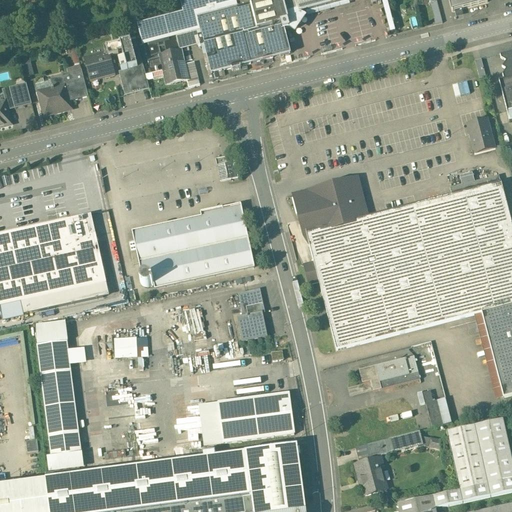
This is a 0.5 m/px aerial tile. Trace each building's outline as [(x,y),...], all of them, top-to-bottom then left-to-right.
[(180,0),(184,14),(133,28),(138,47),(145,45),(176,37),(200,31),(197,21),(237,10),(242,29),(255,25),(257,31),(282,25),(284,30),(290,29),(294,31),(303,18),(299,15),(298,12),(343,0),(180,0)] [(449,0),(452,11),(487,2),(486,0),(449,0)] [(237,10),(197,21),(200,31),(201,37),(198,38),(201,48),(204,47),(211,74),(230,69),(232,72),(240,70),(241,66),(290,54),(284,30),(282,25),(257,31),(255,25),(242,29),(237,10)] [(176,37),(145,45),(149,62),(161,59),(160,57),(179,52),(176,37)] [(136,40),(113,45),(106,47),(108,54),(109,57),(118,55),(118,53),(122,52),(124,60),(119,62),(121,72),(143,67),(136,40)] [(511,51),(500,55),(501,58),(505,61),(502,67),(505,69),(502,74),(503,79),(511,76),(511,51)] [(179,52),(160,57),(161,59),(149,62),(151,73),(155,72),(156,73),(158,73),(157,72),(164,70),(167,83),(180,80),(176,63),(182,62),(180,52),(179,52)] [(108,54),(85,60),(91,83),(114,76),(108,54)] [(481,59),(475,61),(479,79),(485,77),(481,59)] [(121,72),(119,73),(125,96),(149,90),(143,67),(121,72)] [(82,72),(62,77),(69,103),(70,103),(89,98),(82,72)] [(511,76),(503,79),(499,80),(507,112),(511,110),(511,76)] [(62,77),(51,80),(53,89),(52,89),(52,90),(39,94),(46,117),(72,111),(70,103),(69,103),(62,77)] [(26,85),(10,89),(15,110),(32,106),(26,85)] [(15,110),(10,89),(3,91),(6,103),(8,111),(15,110)] [(6,103),(0,104),(0,129),(12,126),(8,111),(6,103)] [(487,122),(468,127),(475,153),(493,149),(487,122)] [(229,163),(218,166),(221,182),(243,177),(236,151),(226,154),(229,163)] [(367,219),(306,234),(314,264),(303,267),(308,285),(318,283),(336,351),(482,313),(503,398),(511,395),(511,226),(501,183),(367,219)] [(202,218),(133,233),(135,242),(139,265),(142,276),(143,275),(145,275),(146,275),(147,275),(148,276),(149,277),(150,278),(152,278),(155,290),(253,267),(240,206),(226,209),(211,212),(201,214),(202,218)] [(304,227),(306,234),(367,219),(365,211),(304,227)] [(90,217),(0,235),(0,325),(25,320),(25,316),(108,295),(90,217)] [(139,265),(135,242),(129,243),(134,266),(139,265)] [(146,275),(145,275),(143,275),(142,276),(141,277),(140,278),(139,279),(139,281),(139,282),(140,283),(140,284),(141,285),(142,286),(143,287),(145,287),(147,287),(148,286),(149,286),(149,285),(151,286),(152,285),(150,284),(151,282),(151,281),(151,279),(150,278),(149,277),(148,276),(147,275),(146,275)] [(260,290),(238,295),(243,317),(237,318),(243,342),(267,337),(261,308),(264,308),(260,290)] [(66,343),(37,346),(41,376),(69,373),(66,343)] [(131,347),(123,348),(123,357),(131,357),(131,347)] [(412,357),(358,370),(361,383),(369,381),(372,392),(419,380),(412,357)] [(69,373),(41,376),(48,437),(76,434),(69,373)] [(428,391),(421,393),(431,428),(444,424),(438,401),(431,402),(428,391)] [(221,424),(211,425),(214,445),(294,435),(289,394),(218,403),(221,424)] [(511,464),(502,419),(446,432),(459,490),(432,496),(435,509),(511,491),(511,464)] [(419,431),(384,440),(387,453),(422,444),(419,431)] [(76,434),(48,437),(50,457),(79,453),(76,434)] [(36,440),(24,441),(25,452),(37,452),(36,440)] [(384,440),(366,444),(369,457),(387,453),(384,440)] [(0,511),(305,511),(297,445),(215,455),(215,450),(202,452),(202,458),(79,473),(78,469),(44,473),(45,479),(0,484),(0,511)] [(380,459),(354,465),(356,479),(361,478),(364,495),(381,492),(379,482),(385,481),(380,459)] [(435,511),(435,509),(432,496),(395,504),(397,511),(435,511)] [(511,511),(511,503),(471,511),(511,511)]
